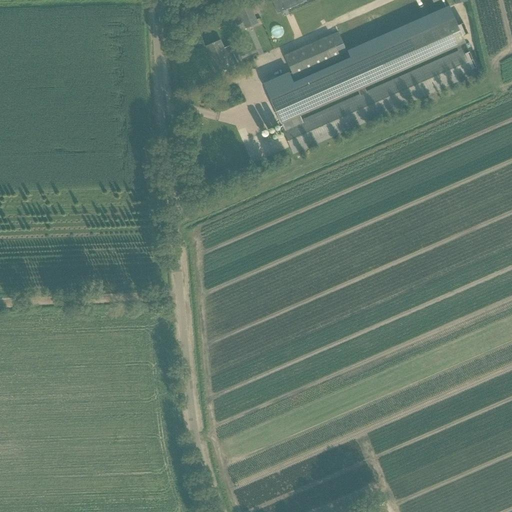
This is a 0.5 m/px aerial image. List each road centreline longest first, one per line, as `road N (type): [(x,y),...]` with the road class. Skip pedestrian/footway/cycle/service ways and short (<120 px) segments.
road 1 (unclassified): [(215,511),(197,450),(158,0)]
road 2 (track): [(182,302),(0,308)]
